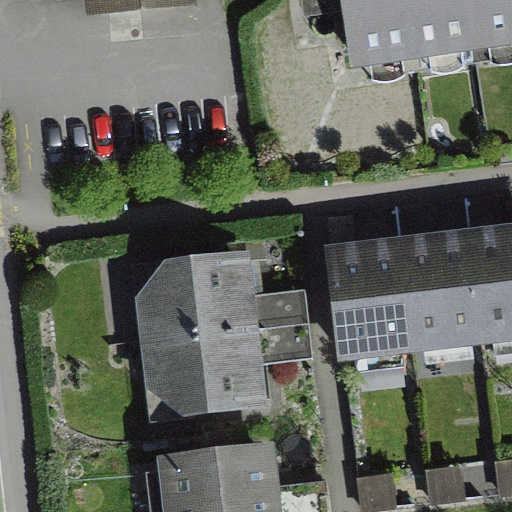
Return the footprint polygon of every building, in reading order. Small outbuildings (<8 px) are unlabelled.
[(235,0),(86,0),(89,33),(237,23),(235,0)] [(511,0),(340,0),(350,62),(511,37),(511,0)] [(342,356),(511,338),(511,236),(500,238),(443,244),(375,251),(331,256),(342,356)] [(142,348),(261,331),(254,264),(194,271),(139,310),(142,348)] [(261,331),(142,348),(151,416),(216,428),(272,422),(261,331)] [(168,511),(287,511),(281,458),(164,471),(168,511)]
